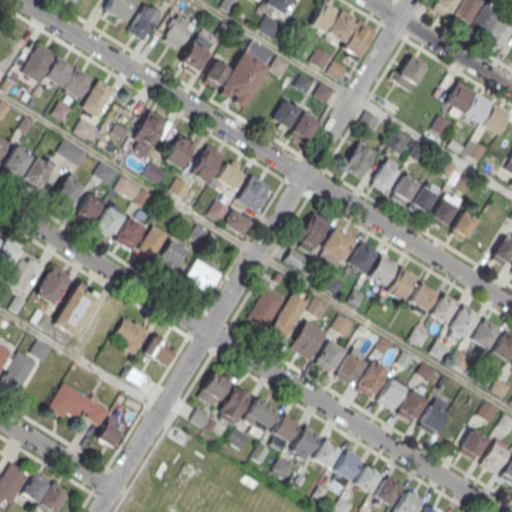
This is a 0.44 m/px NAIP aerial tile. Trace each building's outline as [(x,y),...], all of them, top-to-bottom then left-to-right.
[(106,0),(101,9),(121,21),(133,0),(106,0)] [(264,0),(263,2),(280,13),(287,0),(264,0)] [(477,0),(433,0),(429,8),(447,17),(448,15),(465,24),(477,0)] [(478,37),(497,12),(483,2),(465,27),(478,37)] [(139,3),(124,29),(141,39),(157,14),(139,3)] [(498,49),(511,24),(511,20),(499,12),(482,40),(498,49)] [(160,40),(178,49),(192,23),(174,14),(160,40)] [(256,29),(270,37),(278,23),(264,14),(256,29)] [(356,19),(338,46),(355,57),(372,29),(356,19)] [(175,66),(191,74),(210,40),(194,31),(175,66)] [(33,47),(18,71),(35,82),(51,58),(49,57),(52,53),(37,43),(34,48),(33,47)] [(329,55),(316,47),(308,60),(320,68),(329,55)] [(239,50),(217,86),(219,87),(216,92),(225,97),(228,93),(232,95),(229,99),(238,105),(241,100),(243,101),(265,66),(239,50)] [(424,63),(408,53),(391,81),(407,91),(424,63)] [(54,54),(41,76),(58,86),(71,65),(54,54)] [(287,62),(275,54),(266,67),(278,75),(287,62)] [(344,67),(332,59),(324,71),(336,79),(344,67)] [(72,66),(59,87),(76,97),(89,76),(72,66)] [(93,116),(112,89),(96,79),(78,106),(93,116)] [(472,91),(455,80),(442,101),(458,112),(472,91)] [(332,89),(319,81),(312,94),(324,102),(332,89)] [(279,95),(264,86),(249,112),(264,121),(279,95)] [(490,101),(473,91),(460,112),(476,122),(490,101)] [(297,109),(284,131),(268,121),(281,99),(297,109)] [(56,100),(49,112),(60,120),(68,108),(56,100)] [(508,112),(491,102),(478,123),(494,133),(508,112)] [(377,119),(363,110),(355,125),(369,133),(377,119)] [(316,121),(302,143),(286,133),(300,111),(316,121)] [(140,146),(163,128),(151,112),(127,131),(140,146)] [(450,121),(435,114),(428,129),(443,136),(450,121)] [(95,127),(80,116),(70,130),(85,141),(95,127)] [(399,154),(408,137),(390,127),(381,144),(399,154)] [(178,169),(192,145),(175,135),(161,159),(178,169)] [(83,154),(62,138),(53,151),(75,166),(83,154)] [(357,177),(374,152),(356,141),(340,167),(357,177)] [(465,153),(476,161),(484,149),(472,141),(465,153)] [(205,182),(221,155),(204,144),(188,172),(205,182)] [(12,145),(0,165),(0,167),(15,177),(28,156),(12,145)] [(511,174),(511,147),(502,169),(511,174)] [(32,156),(19,177),(35,188),(48,166),(32,156)] [(381,192),(399,166),(384,156),(367,183),(381,192)] [(211,180),(230,191),(243,169),(224,158),(211,180)] [(98,160),(90,174),(105,183),(113,170),(98,160)] [(147,161),(139,174),(154,184),(163,170),(147,161)] [(415,183),(399,173),(388,191),(404,201),(415,183)] [(250,174),(234,198),(253,210),(268,185),(250,174)] [(62,175),(49,196),(66,207),(79,185),(62,175)] [(119,175),(111,189),(126,198),(135,184),(119,175)] [(173,176),(165,190),(180,199),(188,186),(173,176)] [(433,194),(417,184),(406,202),(422,212),(433,194)] [(85,192),(71,214),(88,224),(101,202),(85,192)] [(454,207),(437,197),(426,215),(443,225),(454,207)] [(211,198),(203,212),(218,221),(227,207),(211,198)] [(104,205),(91,226),(107,237),(120,215),(104,205)] [(475,218),(458,208),(447,227),(464,236),(475,218)] [(229,209),(220,223),(236,232),(244,218),(229,209)] [(127,215),(112,239),(127,248),(142,225),(127,215)] [(324,224),(309,215),(295,237),(310,246),(324,224)] [(150,223),(135,247),(150,257),(165,233),(150,223)] [(330,227),(351,240),(334,268),(313,255),(330,227)] [(0,263),(8,268),(19,250),(0,237),(0,263)] [(511,246),(511,242),(497,237),(489,260),(505,265),(511,246)] [(167,239),(153,261),(170,271),(183,249),(167,239)] [(373,250),(358,240),(344,263),(359,272),(373,250)] [(290,248),(281,261),(297,271),(305,257),(290,248)] [(393,262),(378,253),(364,276),(378,285),(393,262)] [(20,291),(37,264),(21,255),(5,281),(20,291)] [(208,293),(220,272),(194,258),(182,279),(208,293)] [(68,275),(51,264),(32,292),(49,304),(68,275)] [(414,275),(398,265),(383,290),(398,300),(414,275)] [(72,336),(96,292),(74,279),(50,324),(72,336)] [(433,292),(417,282),(406,300),(422,310),(433,292)] [(262,328),(282,298),(264,286),(244,317),(262,328)] [(456,300),(442,291),(428,313),(442,323),(456,300)] [(306,301),(289,292),(267,330),(283,340),(306,301)] [(327,304),(311,295),(303,309),(318,318),(327,304)] [(475,317),(470,313),(472,310),(460,302),(446,326),(463,337),(475,317)] [(351,321),(337,313),(328,327),(342,336),(351,321)] [(146,330),(122,315),(109,336),(133,351),(146,330)] [(497,325),(482,316),(468,339),(482,348),(497,325)] [(324,331),(304,319),(287,346),(307,359),(324,331)] [(413,326),(405,339),(418,348),(427,334),(413,326)] [(511,346),(511,341),(498,333),(487,351),(503,361),(511,346)] [(141,355),(166,365),(174,344),(149,335),(141,355)] [(390,342),(379,336),(372,347),(383,354),(390,342)] [(26,352),(40,360),(48,347),(34,338),(26,352)] [(434,338),(425,352),(439,360),(447,347),(434,338)] [(341,349),(325,340),(314,358),(330,367),(341,349)] [(0,362),(8,350),(0,344),(0,362)] [(456,349),(448,363),(461,371),(470,358),(456,349)] [(33,361),(15,350),(0,375),(0,381),(15,391),(33,361)] [(411,356),(400,350),(393,361),(404,368),(411,356)] [(361,361),(345,352),(334,370),(350,379),(361,361)] [(386,369),(369,359),(354,383),(371,393),(386,369)] [(433,369),(420,361),(413,372),(426,380),(433,369)] [(211,406),(228,380),(211,369),(194,395),(211,406)] [(495,376),(487,390),(500,398),(509,384),(495,376)] [(403,387),(387,377),(376,396),(392,405),(403,387)] [(106,409),(60,380),(43,406),(61,417),(64,411),(76,418),(79,414),(96,424),(106,409)] [(248,395),(230,385),(216,410),(219,411),(216,416),(231,425),(248,395)] [(423,399),(407,389),(396,408),(412,417),(423,399)] [(273,410),(253,397),(240,418),(249,424),(246,430),(256,437),(273,410)] [(496,408),(481,399),(473,414),(488,422),(496,408)] [(444,413),(427,403),(416,421),(433,431),(444,413)] [(207,415),(195,407),(187,419),(200,427),(207,415)] [(511,423),(511,418),(501,412),(494,425),(506,433),(511,423)] [(295,424),(279,414),(268,432),(284,442),(295,424)] [(118,430),(111,425),(115,420),(107,415),(93,437),(108,446),(118,430)] [(435,435),(452,444),(464,425),(447,415),(435,435)] [(246,435),(233,426),(224,439),(238,448),(246,435)] [(316,437),(300,427),(289,445),(305,455),(316,437)] [(484,437),(469,428),(455,450),(470,460),(484,437)] [(337,449),(320,439),(309,457),(326,467),(337,449)] [(504,450),(489,441),(475,463),(490,472),(504,450)] [(357,462),(341,452),(330,470),(346,480),(357,462)] [(511,483),(511,455),(510,454),(496,476),(511,485),(511,483)] [(289,465),(276,457),(268,469),(281,477),(289,465)] [(26,473),(8,462),(0,474),(0,498),(0,499),(7,503),(26,473)] [(378,474),(361,465),(350,483),(367,493),(378,474)] [(18,493),(48,511),(52,511),(65,491),(31,471),(18,493)] [(398,487),(382,477),(371,495),(387,505),(398,487)] [(410,511),(418,499),(402,489),(391,508),(398,511),(410,511)] [(345,511),(350,504),(337,496),(330,507),(337,511),(345,511)] [(438,511),(422,503),(416,511),(438,511)]
